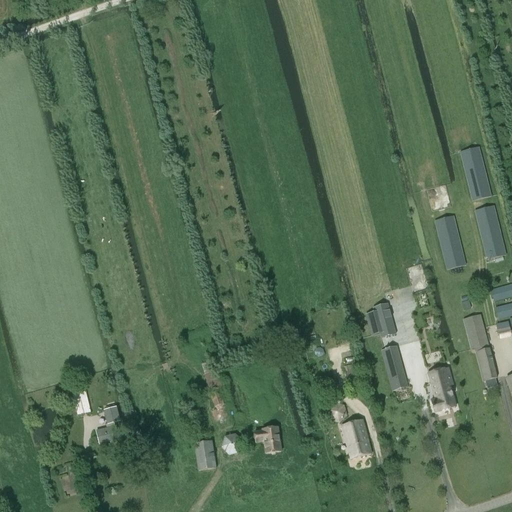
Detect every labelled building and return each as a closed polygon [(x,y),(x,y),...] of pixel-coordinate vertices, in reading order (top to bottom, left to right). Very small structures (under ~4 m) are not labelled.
[(472,202),(491,197),(478,148),(460,153),(472,202)] [(487,260),(506,256),(493,207),(475,212),(487,260)] [(447,270),(465,266),(453,217),(435,222),(447,270)] [(494,302),(511,296),(511,285),(491,291),(494,302)] [(373,314),(366,316),(371,337),(377,335),(379,335),(380,339),(396,335),(388,305),(372,309),(373,314)] [(498,319),(511,315),(511,305),(495,309),(498,319)] [(483,382),(497,379),(480,316),(463,320),(471,350),(474,349),(483,382)] [(500,340),(511,337),(508,323),(497,326),(500,340)] [(397,347),(381,351),(393,393),(408,388),(397,347)] [(214,361),(202,365),(202,367),(205,375),(217,372),(214,361)] [(351,366),(344,367),(349,387),(362,384),(357,364),(351,366)] [(448,368),(428,374),(435,400),(431,401),(434,413),(456,408),(451,390),(454,390),(448,368)] [(218,419),(229,416),(226,404),(224,405),(219,388),(222,387),(217,372),(205,375),(218,419)] [(91,414),(85,391),(75,393),(78,404),(81,417),(91,414)] [(114,423),(120,422),(117,408),(104,411),(109,429),(96,432),(100,445),(119,440),(114,423)] [(351,460),(371,455),(362,422),(342,427),(351,460)] [(272,457),(275,457),(276,455),(281,454),(277,430),(262,432),(262,434),(254,436),(255,445),(264,444),(266,457),(271,456),(272,457)] [(229,456),(240,454),(243,444),(235,436),(225,438),(222,449),(229,456)] [(199,472),(216,469),(212,442),(194,445),(199,472)]
